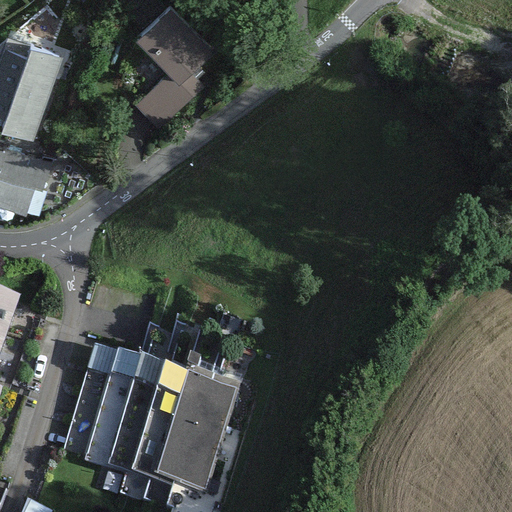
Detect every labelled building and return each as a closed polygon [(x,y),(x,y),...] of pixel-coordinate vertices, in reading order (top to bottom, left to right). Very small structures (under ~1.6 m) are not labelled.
[(207,81),(194,67),(216,46),(171,0),(135,34),(168,69),(137,99),(161,124),(207,81)] [(12,35),(0,66),(0,72),(46,89),(60,53),(12,35)] [(0,72),(0,114),(33,126),(46,89),(0,72)] [(0,199),(26,209),(36,184),(42,186),(51,162),(0,143),(0,199)] [(0,338),(7,341),(21,303),(0,295),(0,338)] [(205,496),(236,392),(95,351),(65,456),(205,496)] [(50,511),(31,502),(26,511),(50,511)]
